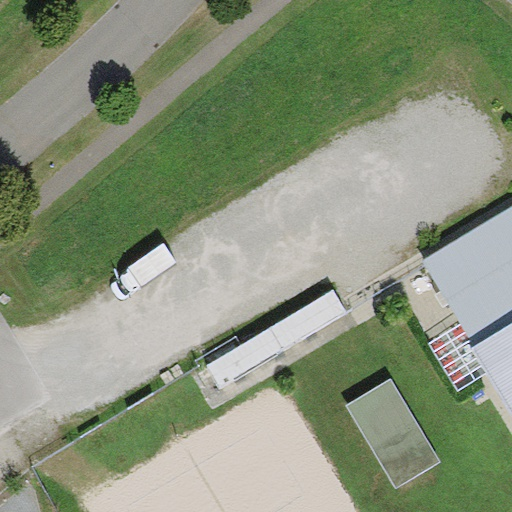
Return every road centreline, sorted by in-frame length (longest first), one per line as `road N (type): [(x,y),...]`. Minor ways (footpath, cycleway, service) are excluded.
road 1 (unknown): [(0,356),(32,390),(87,391),(479,180)]
road 2 (residential): [(0,156),(107,65),(162,0)]
